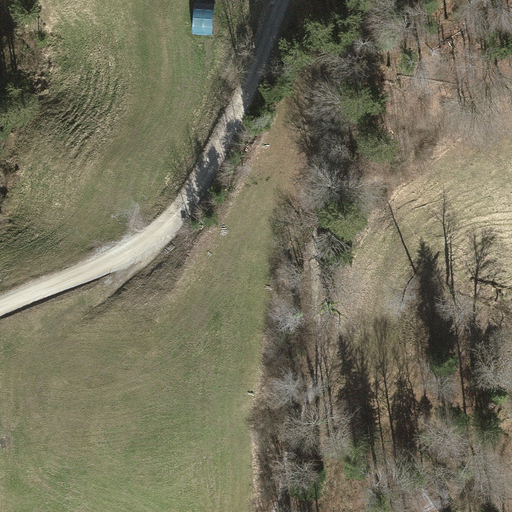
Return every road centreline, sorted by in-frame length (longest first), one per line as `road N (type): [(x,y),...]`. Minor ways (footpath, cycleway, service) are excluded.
road 1 (unclassified): [(0,309),(119,258),(178,212),(224,140),(283,0)]
road 2 (track): [(317,363),(348,253),(367,219),(511,85)]
road 3 (track): [(277,511),(317,363)]
